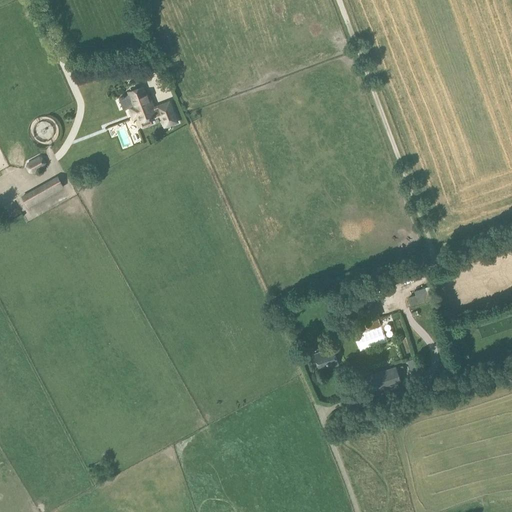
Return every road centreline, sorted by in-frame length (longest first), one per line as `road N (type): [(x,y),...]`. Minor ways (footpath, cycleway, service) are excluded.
road 1 (unclassified): [(356,511),(271,305)]
road 2 (unknown): [(39,0),(87,100),(68,152)]
